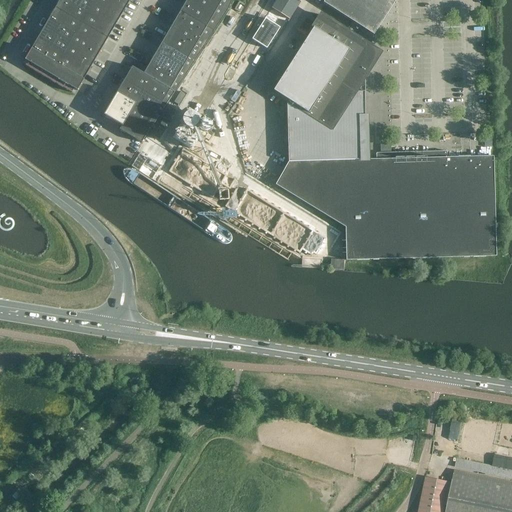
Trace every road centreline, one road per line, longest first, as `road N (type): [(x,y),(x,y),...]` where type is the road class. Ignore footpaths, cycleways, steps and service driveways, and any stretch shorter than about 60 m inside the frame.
road 1 (tertiary): [(511,387),(230,343)]
road 2 (tertiary): [(123,277),(88,222),(0,155)]
road 3 (tertiary): [(0,316),(119,336)]
